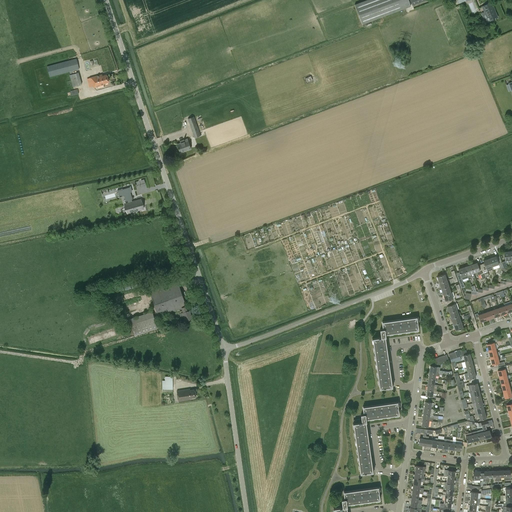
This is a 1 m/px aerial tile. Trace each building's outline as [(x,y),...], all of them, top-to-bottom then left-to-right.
[(411,6),(408,0),(367,0),(355,5),(362,24),(411,6)] [(488,17),(490,21),(498,17),(494,10),(493,10),(490,3),(482,7),(487,18),(488,17)] [(47,65),(50,77),(80,69),(76,57),(47,65)] [(73,87),(82,84),(78,73),(69,75),(73,87)] [(104,84),(104,83),(109,82),(107,74),(102,76),(102,75),(87,79),(90,87),(94,86),(94,87),(104,84)] [(201,135),(199,132),(194,116),(188,118),(194,138),(201,135)] [(177,146),(180,154),(191,150),(188,141),(184,142),(184,144),(177,146)] [(123,197),(124,202),(132,201),(131,191),(131,186),(118,187),(119,197),(123,197)] [(126,204),(128,213),(142,209),(139,200),(126,204)] [(490,259),(492,266),(498,264),(500,269),(503,268),(502,262),(498,263),(496,256),(490,259)] [(481,265),(486,278),(485,276),(488,275),(487,272),(493,270),(492,266),(490,259),(483,261),(484,264),(481,265)] [(486,278),(481,265),(478,266),(477,263),(471,265),(473,273),(476,272),(477,276),(480,275),(482,279),(486,278)] [(467,275),(468,278),(471,277),(472,277),(473,280),(476,279),(473,273),(471,265),(464,267),(467,275)] [(461,277),(467,275),(464,267),(459,269),(461,277)] [(439,283),(447,280),(445,274),(437,277),(439,283)] [(439,283),(441,289),(449,286),(447,280),(439,283)] [(182,309),(183,312),(182,313),(185,321),(192,318),(189,310),(187,311),(186,307),(178,282),(149,292),(158,317),(182,309)] [(441,289),(443,295),(451,292),(449,286),(441,289)] [(446,301),(447,304),(455,301),(454,298),(453,298),(451,292),(443,295),(446,301)] [(447,306),(449,312),(457,310),(455,304),(456,303),(455,301),(447,304),(448,306),(447,306)] [(503,304),(504,306),(507,313),(511,311),(511,307),(511,304),(510,302),(503,304)] [(504,306),(498,309),(500,315),(507,313),(504,306)] [(498,309),(491,311),(493,318),(500,315),(498,309)] [(449,312),(451,318),(459,316),(461,315),(460,312),(458,313),(457,310),(449,312)] [(153,311),(130,317),(134,335),(158,329),(153,311)] [(491,311),(484,313),(487,320),(493,318),(491,311)] [(480,322),(487,320),(484,313),(478,315),(477,314),(475,315),(476,318),(478,317),(480,322)] [(451,318),(453,324),(461,322),(459,316),(451,318)] [(398,333),(397,332),(401,331),(401,332),(406,331),(406,330),(409,330),(409,331),(414,330),(414,329),(417,329),(417,330),(418,330),(417,318),(416,318),(413,319),(412,319),(405,320),(404,321),(404,320),(397,321),(397,322),(396,322),(396,321),(389,322),(389,323),(387,323),(387,322),(383,323),(384,329),(380,329),(381,337),(372,338),(379,388),(383,388),(384,388),(385,388),(393,387),(393,386),(391,386),(384,337),(386,337),(385,334),(389,334),(389,333),(392,332),(393,333),(398,333)] [(463,328),(461,322),(453,324),(456,331),(463,328)] [(489,351),(496,349),(494,343),(497,342),(497,338),(491,340),(491,343),(487,344),(489,351)] [(489,351),(490,358),(497,356),(496,349),(489,351)] [(463,356),(464,361),(471,360),(469,354),(467,355),(466,350),(461,351),(462,356),(463,356)] [(501,355),(497,356),(490,358),(492,365),(497,364),(498,366),(505,365),(504,362),(499,363),(498,360),(501,359),(501,355)] [(429,372),(435,372),(439,373),(449,375),(448,372),(439,370),(440,367),(430,366),(429,372)] [(499,378),(506,376),(505,369),(506,369),(505,366),(498,368),(499,370),(498,371),(499,378)] [(457,385),(463,384),(462,381),(460,381),(458,375),(455,376),(457,385)] [(499,378),(501,384),(508,383),(506,376),(499,378)] [(164,380),(162,380),(162,389),(173,389),(172,377),(165,377),(165,381),(164,381),(164,380)] [(469,392),(472,391),(478,389),(477,383),(468,386),(469,392)] [(501,384),(503,391),(510,389),(508,383),(501,384)] [(196,397),(195,397),(194,390),(194,389),(190,390),(190,389),(177,391),(177,393),(178,401),(191,399),(191,398),(196,397)] [(511,396),(510,389),(503,391),(505,398),(510,397),(510,400),(511,399),(511,396)] [(472,400),(472,403),(481,401),(480,395),(473,397),(474,400),(472,400)] [(472,403),(474,409),(483,407),(481,401),(472,403)] [(364,473),(366,473),(373,472),(373,471),(371,471),(365,422),(366,422),(366,419),(370,419),(370,418),(373,417),(373,418),(378,418),(378,417),(381,416),(382,417),(387,416),(386,415),(390,415),(390,416),(395,415),(395,414),(398,414),(398,415),(399,415),(397,403),(394,404),(393,404),(386,405),(385,406),(384,405),(378,406),(378,407),(376,407),(376,406),(369,407),(369,408),(368,408),(364,408),(365,414),(361,414),(361,419),(353,420),(354,423),(353,423),(360,473),(364,473)] [(474,409),(475,415),(484,412),(483,407),(474,409)] [(480,422),(481,426),(482,429),(485,438),(490,436),(489,430),(487,431),(486,426),(493,425),(491,420),(480,422)] [(482,429),(477,431),(479,440),(485,438),(482,429)] [(477,431),(471,432),(473,441),(479,440),(477,431)] [(467,443),(473,441),(471,432),(465,434),(467,443)] [(374,489),(367,490),(365,491),(365,490),(358,491),(358,492),(357,492),(357,491),(350,492),(350,493),(349,493),(349,492),(345,493),(345,499),(341,499),(342,507),(334,508),(334,511),(345,511),(345,507),(347,507),(347,504),(351,504),(351,503),(354,502),(354,503),(359,503),(359,502),(362,501),(362,502),(367,501),(367,500),(370,500),(371,501),(376,500),(375,499),(379,499),(379,500),(380,500),(378,488),(375,489),(374,489)] [(502,501),(502,504),(509,504),(509,501),(511,501),(511,494),(505,495),(506,501),(502,501)] [(411,502),(411,505),(421,506),(422,500),(418,499),(418,497),(411,496),(411,502)] [(440,503),(439,509),(450,510),(451,502),(444,501),(444,503),(440,503)]
